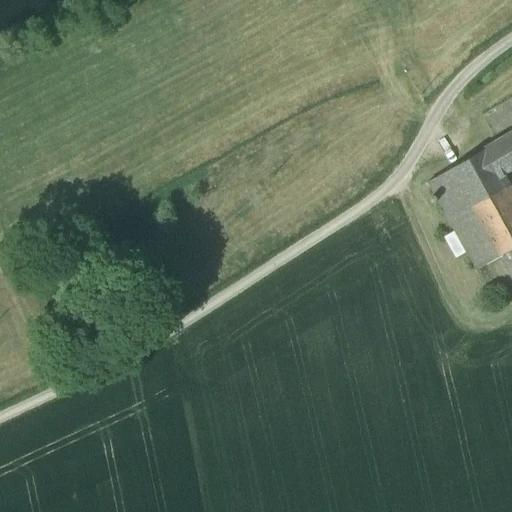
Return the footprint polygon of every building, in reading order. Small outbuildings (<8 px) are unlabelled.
[(511,133),(483,150),(498,176),(511,167),(511,133)] [(483,150),(449,170),(498,258),(511,250),(511,202),(498,176),(483,150)] [(477,270),(498,258),(449,170),(428,182),(477,270)] [(511,250),(498,258),(511,282),(511,281),(511,250)] [(62,299),(67,309),(87,299),(82,289),(62,299)]
